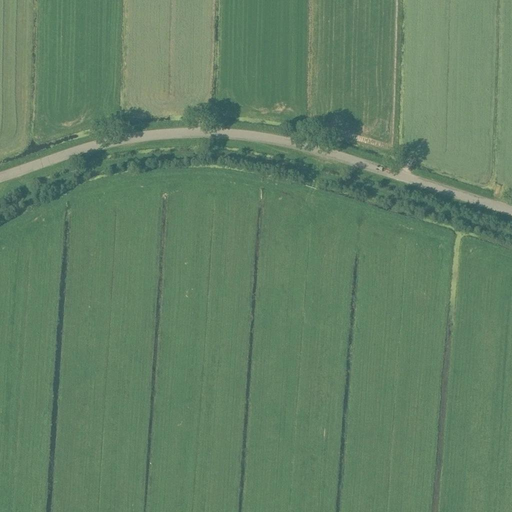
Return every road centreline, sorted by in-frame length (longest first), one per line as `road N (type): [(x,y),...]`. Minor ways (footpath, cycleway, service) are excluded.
road 1 (unclassified): [(0,179),(92,146),(157,134),(232,135),(278,141),(511,213)]
road 2 (track): [(310,195),(324,129),(391,145),(395,0)]
